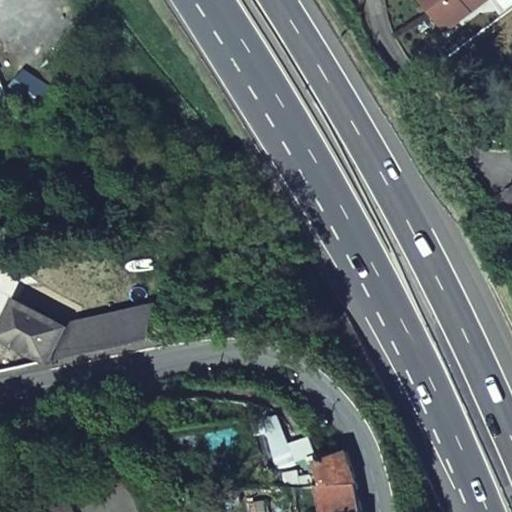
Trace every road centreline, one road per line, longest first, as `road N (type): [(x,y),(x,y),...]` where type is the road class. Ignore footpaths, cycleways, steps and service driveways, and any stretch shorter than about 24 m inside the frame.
road 1 (motorway): [(210,0),(296,125),(410,341),(488,511)]
road 2 (motorway): [(511,433),(355,72),(299,0)]
road 3 (residential): [(378,511),(375,471),(327,390),(206,351),(0,398)]
road 4 (unknown): [(364,0),(459,152),(478,162),(511,155)]
